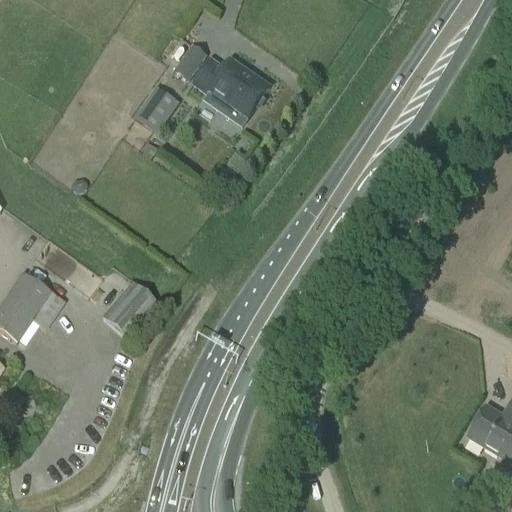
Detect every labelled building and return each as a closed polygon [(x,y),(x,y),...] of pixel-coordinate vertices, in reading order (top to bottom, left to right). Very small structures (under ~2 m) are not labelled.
[(205,60),(192,50),(174,75),(188,84),(205,60)] [(223,73),(210,63),(193,88),(207,98),(203,104),(242,131),(269,92),(229,64),(223,73)] [(156,92),(135,122),(153,135),(174,105),(156,92)] [(63,306),(22,279),(0,311),(0,337),(15,348),(23,353),(38,330),(45,334),(63,306)] [(157,309),(132,287),(101,322),(127,344),(157,309)] [(468,441),(511,467),(511,405),(503,421),(487,411),(468,441)]
